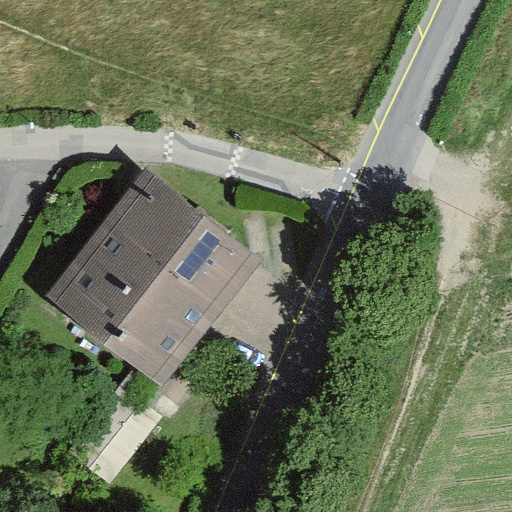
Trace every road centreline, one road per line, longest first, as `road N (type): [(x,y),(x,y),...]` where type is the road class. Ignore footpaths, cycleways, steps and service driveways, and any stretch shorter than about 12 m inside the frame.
road 1 (residential): [(0,150),(140,144),(246,165),(373,208)]
road 2 (residential): [(373,208),(250,511)]
road 3 (residential): [(465,0),(373,208)]
